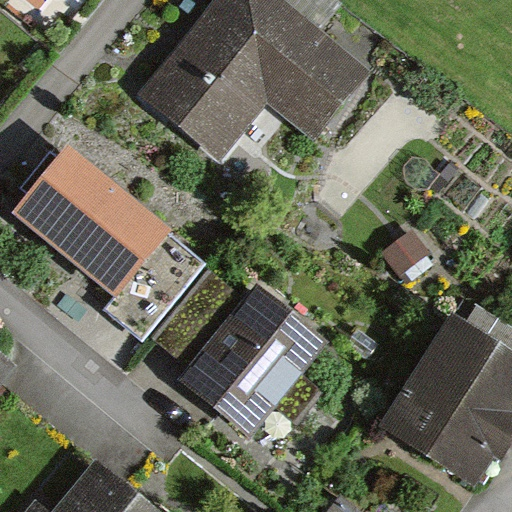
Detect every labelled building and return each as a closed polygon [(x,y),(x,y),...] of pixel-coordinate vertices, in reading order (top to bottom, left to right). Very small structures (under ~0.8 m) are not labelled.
[(359,70),(272,0),(220,0),(149,88),(217,143),(260,91),(310,131),(359,70)] [(67,169),(13,235),(116,318),(169,252),(67,169)] [(185,388),(250,444),(325,356),(260,301),(185,388)] [(511,420),(511,370),(457,334),(384,444),(463,495),(511,420)] [(40,511),(34,507),(29,511),(145,511),(95,473),(64,511),(40,511)]
